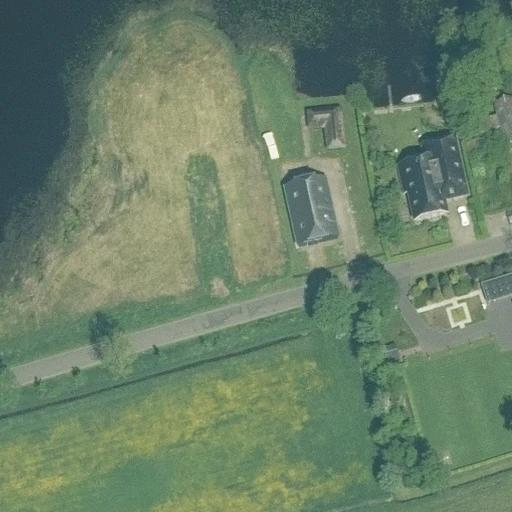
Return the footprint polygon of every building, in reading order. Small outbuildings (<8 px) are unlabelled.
[(511,146),(511,104),(494,109),(503,148),(511,146)] [(308,133),(323,131),(341,129),(340,112),(307,116),(308,133)] [(484,128),(487,146),(500,144),(498,126),(484,128)] [(344,153),(341,129),(323,131),(327,155),(344,153)] [(408,196),(415,225),(446,218),(443,204),(466,198),(454,144),(423,151),(426,165),(399,171),(404,197),(408,196)] [(324,184),(285,193),(299,251),(337,242),(324,184)]
